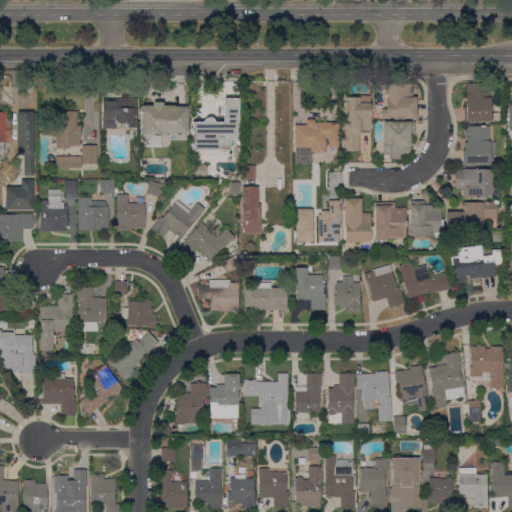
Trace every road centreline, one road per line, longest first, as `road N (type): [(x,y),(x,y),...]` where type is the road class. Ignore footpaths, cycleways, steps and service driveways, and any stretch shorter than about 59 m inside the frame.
road 1 (tertiary): [(0,54),(511,56)]
road 2 (tertiary): [(511,13),(0,13)]
road 3 (residential): [(511,309),(459,315),(380,340),(197,347)]
road 4 (residential): [(197,347),(169,280),(152,263),(60,258),(34,270)]
road 5 (residential): [(139,511),(145,408),(155,383),(197,347)]
